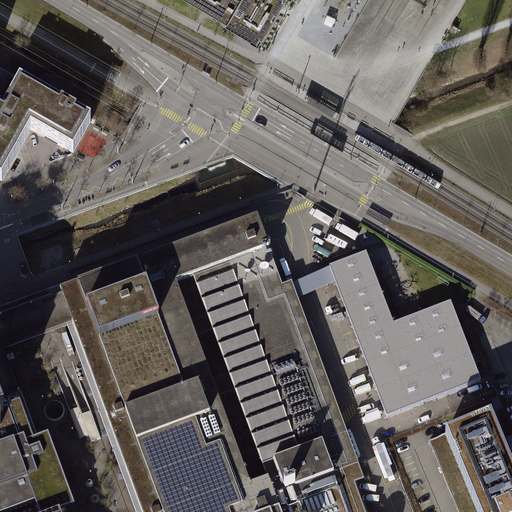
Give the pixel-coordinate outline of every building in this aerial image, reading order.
[(202,0),(226,14),(225,16),(250,31),(250,32),(258,37),(279,0),(202,0)] [(456,34),(459,29),(452,25),(449,31),(456,34)] [(0,179),(2,181),(10,166),(14,161),(20,150),(31,130),(36,132),(73,153),(91,122),(20,82),(3,112),(0,111),(0,110),(0,109),(0,179)] [(67,325),(136,511),(275,511),(280,511),(365,511),(355,485),(282,287),(257,219),(141,262),(79,284),(70,288),(60,291),(62,296),(58,298),(67,325)] [(366,255),(330,269),(387,418),(481,382),(451,304),(394,326),(366,255)] [(292,284),(282,287),(355,485),(365,481),(298,300),(306,297),(328,287),(322,272),(300,282),(292,285),(292,284)] [(27,309),(0,319),(0,341),(3,348),(20,342),(43,334),(67,325),(58,298),(53,300),(27,309)] [(0,511),(64,511),(75,508),(48,436),(37,440),(3,348),(0,341),(0,511)] [(498,398),(492,401),(496,411),(503,408),(498,398)] [(511,511),(511,466),(491,417),(429,443),(458,511),(511,511)]
